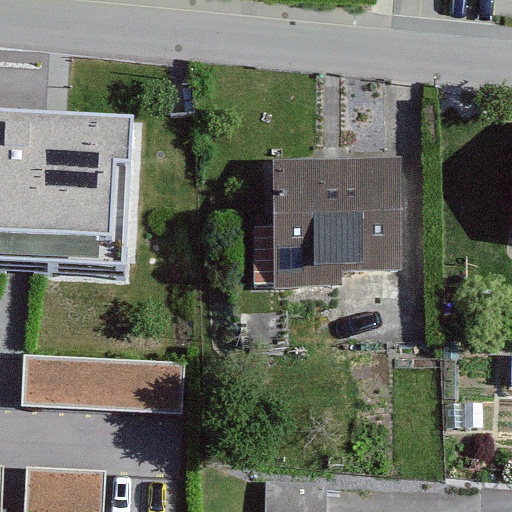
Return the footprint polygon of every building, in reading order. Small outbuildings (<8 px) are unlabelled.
[(132,142),(0,134),(0,288),(124,295),(132,142)] [(382,167),(249,165),(247,276),(381,277),(382,167)] [(184,367),(23,362),(21,413),(182,418),(184,367)] [(103,511),(106,480),(28,476),(26,511),(103,511)] [(330,511),(331,486),(267,484),(266,511),(330,511)]
